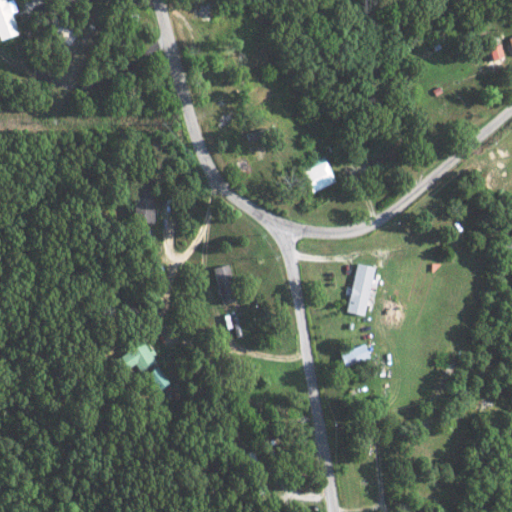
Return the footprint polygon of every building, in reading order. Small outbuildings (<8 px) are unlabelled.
[(0,0),(0,37),(15,34),(10,11),(14,10),(11,0),(7,0),(4,1),(3,0),(0,0)] [(485,47),(489,60),(500,56),(496,43),(485,47)] [(332,182),(321,156),(298,166),(309,192),(332,182)] [(130,222),(150,222),(151,182),(131,182),(130,222)] [(511,230),(499,244),(511,256),(511,230)] [(341,311),(359,315),(369,266),(351,262),(341,311)] [(234,299),(225,263),(210,267),(219,303),(234,299)] [(131,363),(135,370),(151,362),(141,340),(112,354),(119,369),(131,363)] [(335,352),(340,366),(365,357),(360,343),(335,352)] [(153,389),(164,380),(152,364),(140,373),(153,389)]
